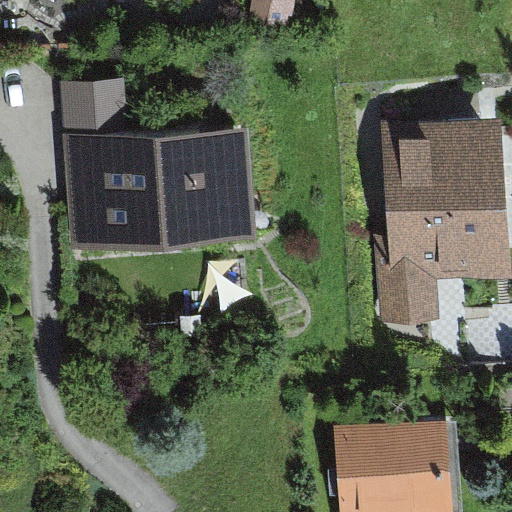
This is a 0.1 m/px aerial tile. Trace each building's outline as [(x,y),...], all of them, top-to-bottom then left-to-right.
[(295,0),(252,0),(248,23),(289,31),(295,0)] [(64,83),(68,139),(129,136),(125,80),(64,83)] [(511,135),(505,136),(505,120),(382,126),(387,237),(377,238),(381,323),(438,320),(436,280),(511,277),(510,249),(511,248),(511,135)] [(257,238),(252,131),(129,136),(68,139),(73,247),(257,238)] [(511,362),(511,306),(462,308),(465,365),(511,362)] [(511,416),(455,421),(456,437),(482,435),(485,487),(511,485),(511,416)] [(456,437),(455,421),(336,430),(342,511),(410,511),(411,511),(462,507),(456,437)]
